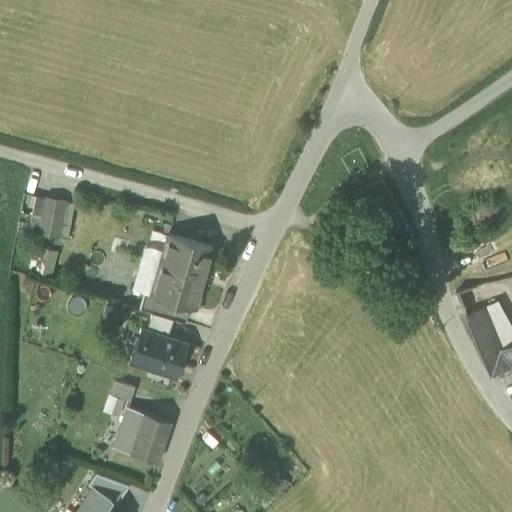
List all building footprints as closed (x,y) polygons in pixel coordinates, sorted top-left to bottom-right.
[(366,193),(382,220),(393,213),(378,186),(366,193)] [(28,231),(67,238),(74,203),(35,195),(28,231)] [(399,210),(393,213),(382,220),(378,222),(387,238),(409,226),(399,210)] [(153,229),(148,243),(160,247),(164,233),(153,229)] [(189,306),(194,308),(212,246),(168,233),(163,249),(150,294),(150,295),(189,306)] [(130,288),(143,292),(150,294),(163,249),(143,244),(130,288)] [(58,251),(39,246),(32,272),(50,277),(58,251)] [(138,308),(151,312),(172,318),(185,322),(189,306),(150,295),(150,294),(143,292),(138,308)] [(125,310),(106,304),(101,321),(120,326),(125,310)] [(511,366),(511,342),(502,348),(484,305),(483,306),(483,307),(466,314),(492,376),(494,375),(494,374),(511,366)] [(166,336),(172,318),(151,312),(146,330),(166,336)] [(135,361),(144,330),(139,328),(130,360),(135,361)] [(135,361),(177,374),(187,343),(166,336),(146,330),(144,330),(135,361)] [(110,393),(130,400),(134,388),(114,381),(110,393)] [(124,399),(108,393),(101,411),(118,417),(124,399)] [(113,448),(156,462),(170,421),(127,406),(113,448)] [(109,499),(116,504),(126,489),(128,486),(95,473),(87,484),(92,488),(92,487),(110,499),(109,499)] [(114,511),(109,508),(108,509),(105,507),(109,499),(110,499),(92,487),(92,488),(76,511),(114,511)]
